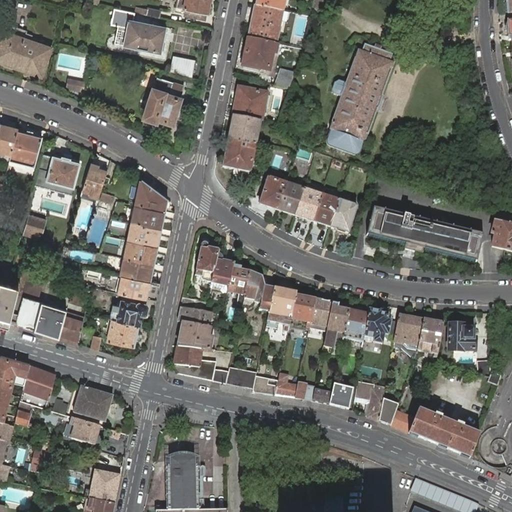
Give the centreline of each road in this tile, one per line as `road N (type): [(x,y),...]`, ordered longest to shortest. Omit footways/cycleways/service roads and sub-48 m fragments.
road 1 (tertiary): [(151,387),(292,420),(332,420),(511,492)]
road 2 (residential): [(511,293),(354,280),(297,260),(193,190)]
road 3 (residential): [(193,190),(132,148),(0,91)]
road 4 (residential): [(151,387),(193,190)]
road 5 (residential): [(193,190),(233,0)]
road 6 (tertiary): [(0,342),(151,387)]
road 7 (residential): [(511,138),(491,78),(486,0)]
road 8 (residential): [(126,511),(151,387)]
